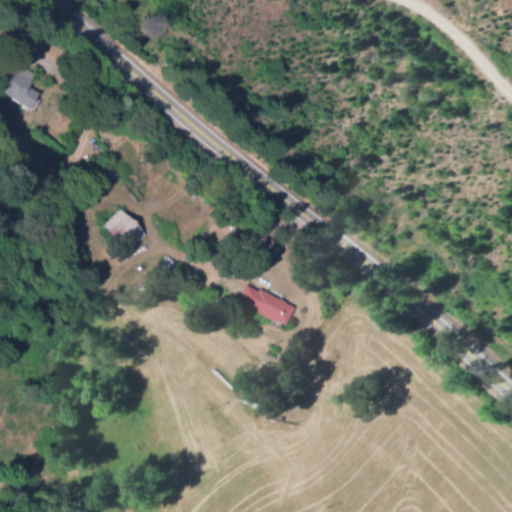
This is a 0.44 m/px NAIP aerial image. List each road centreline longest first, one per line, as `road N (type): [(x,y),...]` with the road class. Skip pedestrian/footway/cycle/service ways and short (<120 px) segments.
road 1 (tertiary): [(37,0),(511,402)]
road 2 (track): [(399,0),(436,24),(511,103)]
